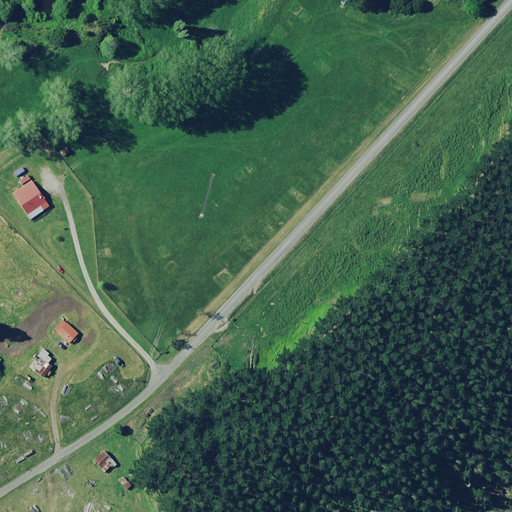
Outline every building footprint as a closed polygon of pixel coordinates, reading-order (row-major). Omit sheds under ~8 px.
[(68,152),(65,147),(58,151),(62,157),(68,152)] [(24,171),(22,167),(13,173),(15,176),(24,171)] [(30,179),(27,174),(18,180),(21,184),(30,179)] [(31,180),(11,193),(29,220),(49,207),(31,180)] [(52,330),(68,344),(71,340),(73,342),(76,338),(74,337),(77,333),(62,319),(52,330)] [(33,359),(28,367),(41,377),(45,373),(48,375),(53,368),(47,363),(51,359),(47,356),(49,354),(42,349),(36,356),(39,358),(36,361),(33,359)] [(33,386),(26,380),(22,384),(30,390),(33,386)] [(70,386),(63,383),(60,393),(66,396),(70,386)] [(112,468),(116,464),(103,449),(91,460),(102,472),(109,465),(112,468)]
